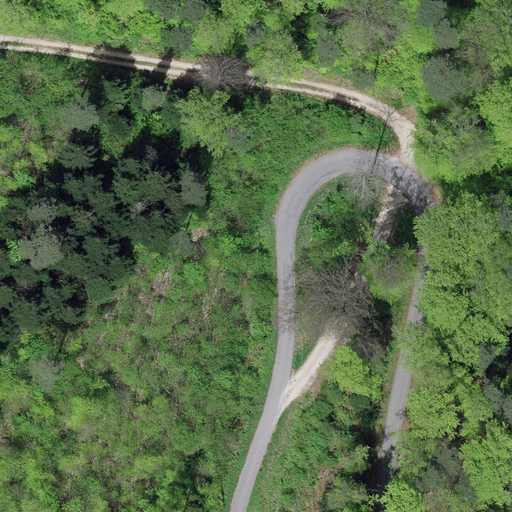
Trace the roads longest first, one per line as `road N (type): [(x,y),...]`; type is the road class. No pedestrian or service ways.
road 1 (unclassified): [(237,511),(283,357),(290,210),(314,174),(351,159),(378,162),(414,186),(428,226),(395,409),(387,511)]
road 2 (track): [(0,40),(357,98),(404,131),(402,176)]
road 3 (track): [(271,409),(318,355),(402,176)]
